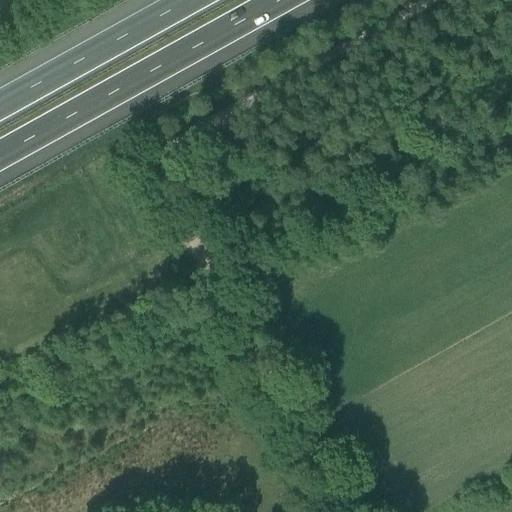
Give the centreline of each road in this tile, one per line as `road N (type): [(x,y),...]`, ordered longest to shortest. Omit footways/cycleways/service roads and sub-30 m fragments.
road 1 (track): [(433,0),(166,149),(162,168),(166,191),(347,511)]
road 2 (motorway): [(0,155),(281,0)]
road 3 (motorway): [(188,0),(0,104)]
